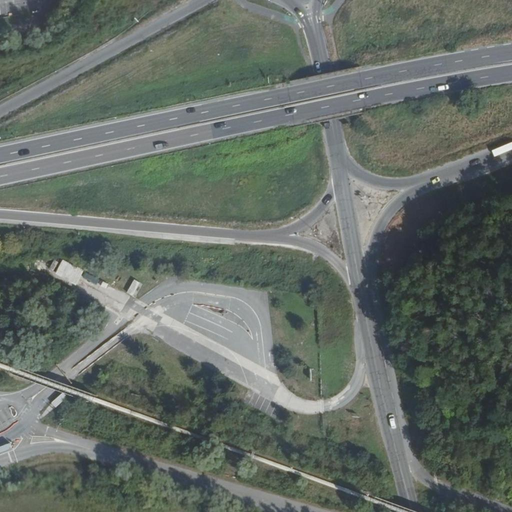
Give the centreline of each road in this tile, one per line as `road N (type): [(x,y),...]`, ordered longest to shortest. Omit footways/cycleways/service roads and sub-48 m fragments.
road 1 (trunk): [(0,176),(511,72)]
road 2 (trunk): [(511,53),(0,155)]
road 3 (trunk): [(0,214),(265,236)]
road 4 (trunk): [(204,0),(0,111)]
road 5 (secondary): [(410,511),(365,315)]
road 6 (trunk): [(365,315),(379,226),(422,183)]
road 7 (secondary): [(335,155),(316,35)]
